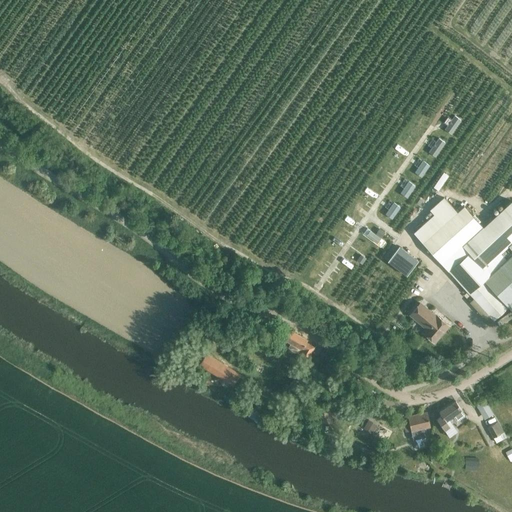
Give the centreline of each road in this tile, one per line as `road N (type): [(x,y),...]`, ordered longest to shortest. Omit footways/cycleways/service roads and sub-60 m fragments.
road 1 (tertiary): [(390,389),(304,329),(216,290),(0,138)]
road 2 (unclassified): [(390,389),(429,381),(511,333)]
road 3 (tertiary): [(511,354),(429,397),(390,389)]
